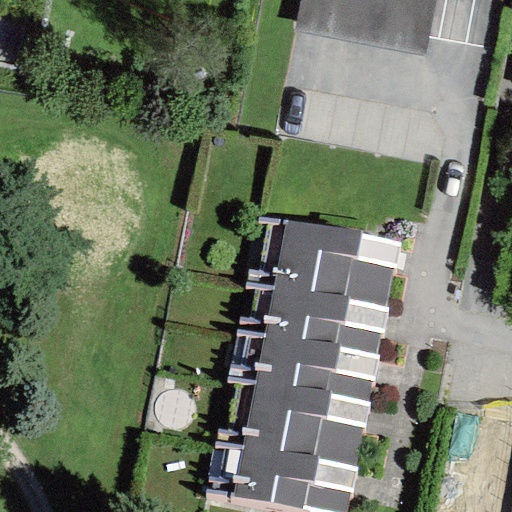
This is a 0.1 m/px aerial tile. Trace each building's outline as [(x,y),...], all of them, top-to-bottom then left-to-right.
[(421,56),(432,0),(301,0),(295,30),(421,56)] [(240,274),(389,301),(401,239),(251,213),(240,274)] [(389,301),(240,274),(231,327),(380,351),(389,301)] [(380,351),(231,327),(223,376),(371,399),(380,351)] [(371,399),(223,376),(211,445),(358,469),(371,399)] [(349,511),(358,469),(211,445),(202,495),(297,511),(349,511)]
